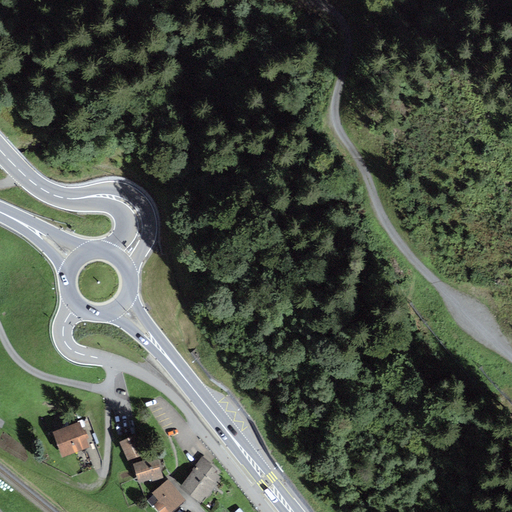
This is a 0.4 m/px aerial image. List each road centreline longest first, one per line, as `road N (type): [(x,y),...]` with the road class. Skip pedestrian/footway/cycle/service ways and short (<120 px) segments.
road 1 (track): [(313,0),(343,25),(348,55),(332,110),(382,216),(511,358)]
road 2 (unclassified): [(77,305),(62,329),(67,346),(167,388),(266,511)]
road 3 (primary): [(293,511),(123,305)]
road 4 (tertiary): [(123,259),(140,214),(110,197),(52,195),(0,150)]
